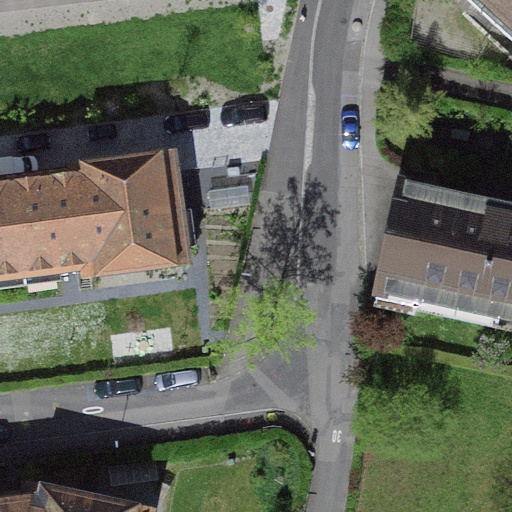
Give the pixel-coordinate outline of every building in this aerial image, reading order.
[(103,0),(108,67),(238,59),(234,0),(103,0)] [(511,0),(468,0),(511,39),(511,0)] [(78,176),(90,261),(90,267),(181,255),(169,162),(124,168),(78,174),(78,176)] [(65,178),(12,185),(25,285),(61,280),(59,265),(90,261),(78,176),(65,178)] [(492,203),(399,182),(398,189),(402,190),(395,220),(391,219),(391,222),(395,223),(388,253),(384,252),(383,255),(388,256),(381,286),(377,285),(376,291),(511,319),(511,206),(511,207),(510,211),(501,209),(492,207),(492,203)] [(0,288),(25,285),(12,185),(0,186),(0,288)] [(0,511),(28,511),(32,493),(31,493),(30,497),(18,499),(0,501),(0,511)] [(32,493),(28,511),(116,511),(88,506),(32,493)]
